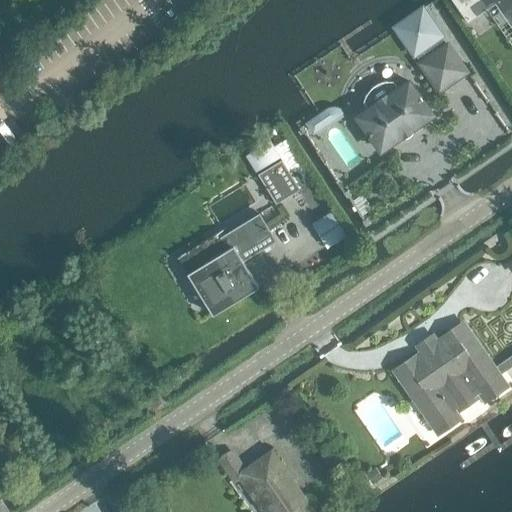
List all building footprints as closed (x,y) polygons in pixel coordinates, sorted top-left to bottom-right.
[(511,28),(511,0),(451,0),(468,23),(477,16),(471,8),(481,0),(488,9),(495,4),(511,28)] [(415,54),(422,64),(421,64),(440,91),(466,72),(448,45),(446,47),(439,37),(441,36),(440,35),(437,37),(421,13),(423,11),(422,10),(396,28),(414,55),(415,54)] [(380,88),(373,92),(371,95),(369,99),(367,103),(371,109),(358,118),(381,151),(432,115),(409,82),(396,92),(392,85),(388,85),(384,86),(380,88)] [(252,178),(270,207),(293,193),(275,164),(252,178)] [(188,275),(213,316),(259,288),(243,262),(276,242),(259,214),(240,226),(237,221),(208,239),(218,256),(188,275)] [(416,368),(402,377),(431,419),(450,406),(456,415),(484,396),(486,399),(505,386),(499,376),(511,366),(511,356),(494,369),(468,332),(454,341),(450,335),(436,344),(433,339),(422,348),(425,352),(412,362),(416,368)] [(213,491),(190,506),(194,511),(245,511),(265,500),(272,511),(314,511),(294,481),(309,471),(307,469),(315,464),(297,436),(289,441),(288,440),(212,489),(213,491)]
